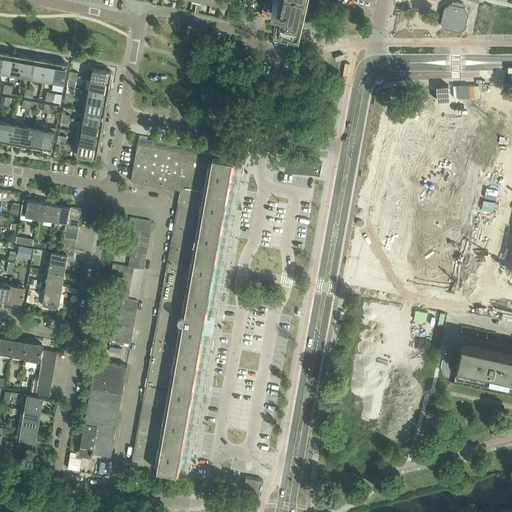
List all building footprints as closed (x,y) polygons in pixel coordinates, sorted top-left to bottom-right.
[(280,0),(277,16),(299,21),(304,0),(280,0)] [(444,7),(441,23),(444,28),(460,32),(465,28),(469,13),(465,7),(463,7),(464,4),(452,1),(452,4),(450,4),(444,7)] [(4,52),(0,72),(0,73),(1,74),(1,70),(10,72),(10,76),(15,51),(9,50),(8,53),(4,52)] [(15,51),(10,76),(21,78),(25,56),(20,55),(21,53),(15,51)] [(25,56),(21,78),(22,78),(22,74),(32,76),(31,79),(32,79),(36,55),(30,54),(30,57),(25,56)] [(36,55),(32,79),(42,81),(46,59),(42,59),(42,56),(36,55)] [(46,59),(42,81),(53,83),(57,59),(51,58),(51,60),(46,59)] [(57,59),(53,83),(64,85),(68,63),(63,62),(63,60),(57,59)] [(90,67),(88,78),(112,83),(113,77),(111,76),(112,71),(90,67)] [(88,78),(88,79),(91,80),(90,90),(108,93),(109,88),(111,89),(112,83),(88,78)] [(84,99),(84,100),(108,104),(110,98),(107,98),(108,93),(90,90),(88,100),(84,99)] [(84,100),(82,110),(104,114),(105,110),(107,110),(108,104),(84,100)] [(80,121),(105,125),(106,119),(103,119),(104,114),(82,110),(82,111),(86,112),(84,121),(80,121)] [(398,120),(396,126),(405,128),(408,114),(399,112),(398,120)] [(408,114),(405,128),(413,129),(416,116),(408,114)] [(416,116),(413,129),(421,131),(424,118),(416,116)] [(424,118),(421,131),(428,133),(431,120),(424,118)] [(2,122),(0,133),(0,142),(4,143),(5,141),(10,142),(13,120),(12,123),(2,122)] [(24,122),(13,120),(10,142),(14,143),(14,145),(20,146),(24,122)] [(431,120),(428,133),(436,135),(439,121),(431,120)] [(80,121),(78,132),(100,136),(101,131),(104,131),(105,125),(80,121)] [(439,121),(436,135),(444,136),(447,123),(439,121)] [(31,146),(35,124),(34,124),(33,127),(24,125),(25,122),(24,122),(20,146),(26,147),(26,145),(31,146)] [(447,123),(444,136),(452,138),(455,125),(447,123)] [(45,126),(35,124),(31,146),(35,146),(35,149),(41,150),(45,126)] [(455,125),(452,138),(460,140),(463,127),(455,125)] [(53,149),(56,127),(45,126),(41,150),(47,151),(47,148),(53,149)] [(463,127),(460,140),(468,142),(471,128),(463,127)] [(471,128),(468,142),(476,143),(479,130),(471,128)] [(479,130),(476,143),(484,145),(487,132),(479,130)] [(78,132),(77,142),(101,147),(102,141),(100,140),(100,136),(78,132)] [(487,132),(484,145),(492,147),(495,134),(487,132)] [(394,135),(390,154),(404,157),(406,149),(399,147),(402,137),(394,135)] [(181,190),(178,208),(132,464),(153,468),(152,471),(153,471),(154,467),(177,471),(177,472),(180,472),(235,160),(232,160),(213,156),(213,157),(208,156),(208,155),(207,156),(138,144),(140,136),(139,136),(131,181),(181,190)] [(77,142),(75,153),(96,157),(97,152),(100,153),(101,147),(77,142)] [(390,154),(388,161),(402,164),(404,157),(390,154)] [(474,164),(472,172),(486,175),(490,156),(483,155),(480,165),(474,164)] [(285,156),(289,157),(287,169),(320,175),(321,170),(322,167),(322,162),(285,156)] [(388,161),(387,169),(401,172),(402,164),(388,161)] [(387,169),(385,176),(399,179),(401,172),(387,169)] [(472,172),(471,179),(485,182),(486,175),(472,172)] [(385,176),(384,183),(398,186),(399,179),(385,176)] [(471,179),(469,187),(483,190),(485,182),(471,179)] [(384,183),(382,192),(396,195),(398,186),(384,183)] [(469,187),(467,195),(481,198),(483,190),(469,187)] [(382,192),(380,199),(394,202),(396,195),(382,192)] [(467,195),(465,202),(480,205),(481,198),(467,195)] [(23,198),(21,214),(26,215),(38,217),(39,211),(44,211),(46,202),(29,199),(23,198)] [(380,199),(378,207),(392,210),(394,202),(380,199)] [(13,202),(11,212),(19,214),(21,203),(13,202)] [(39,211),(38,217),(55,220),(58,204),(46,202),(44,211),(39,211)] [(465,202),(464,210),(478,213),(480,205),(465,202)] [(58,204),(55,220),(67,222),(70,207),(58,204)] [(67,222),(67,224),(73,225),(76,208),(70,207),(67,222)] [(378,207),(377,213),(391,216),(392,210),(378,207)] [(76,208),(73,225),(79,226),(82,209),(76,208)] [(464,210),(462,217),(476,221),(478,213),(464,210)] [(377,213),(375,222),(389,225),(391,216),(377,213)] [(120,226),(129,227),(130,217),(122,216),(120,226)] [(462,217),(460,225),(474,228),(476,221),(462,217)] [(375,222),(373,230),(387,233),(389,225),(375,222)] [(460,225),(459,233),(473,236),(474,228),(460,225)] [(373,230),(371,239),(372,239),(385,242),(387,233),(373,230)] [(25,242),(27,234),(20,232),(18,240),(25,242)] [(459,233),(457,240),(471,243),(473,236),(459,233)] [(457,240),(455,248),(469,251),(471,243),(457,240)] [(19,246),(18,252),(31,254),(32,248),(19,246)] [(52,251),(49,270),(64,272),(68,254),(73,255),(74,249),(62,247),(61,253),(52,251)] [(369,248),(364,271),(375,273),(374,278),(383,280),(384,277),(389,279),(388,281),(419,288),(420,285),(425,287),(425,289),(449,294),(450,289),(460,292),(462,283),(463,280),(464,277),(468,259),(454,256),(454,255),(447,254),(444,265),(369,248)] [(454,255),(454,256),(468,259),(469,251),(455,248),(454,255)] [(10,260),(7,271),(13,273),(16,261),(10,260)] [(113,264),(110,279),(116,280),(118,265),(113,264)] [(49,270),(46,287),(52,288),(53,283),(62,285),(64,272),(49,270)] [(113,296),(116,280),(110,279),(108,295),(113,296)] [(121,281),(116,280),(113,296),(118,297),(119,292),(120,286),(121,281)] [(11,284),(0,281),(0,298),(8,300),(11,284)] [(46,287),(43,306),(58,308),(62,285),(53,283),(52,288),(46,287)] [(25,286),(11,284),(8,300),(22,302),(25,286)] [(0,336),(0,351),(11,353),(14,339),(0,336)] [(14,339),(11,353),(25,356),(28,341),(14,339)] [(25,356),(25,358),(40,360),(42,344),(28,341),(25,356)] [(460,352),(453,384),(511,396),(511,352),(463,342),(461,349),(460,352)] [(44,349),(43,356),(55,358),(56,351),(44,349)] [(43,356),(42,362),(54,364),(55,358),(43,356)] [(96,359),(91,386),(80,449),(80,451),(93,453),(93,452),(111,455),(127,365),(96,359)] [(53,370),(54,364),(42,362),(41,368),(53,370)] [(41,368),(40,374),(52,376),(53,370),(41,368)] [(51,382),(52,376),(40,374),(39,380),(51,382)] [(39,380),(38,386),(50,388),(51,382),(39,380)] [(50,388),(38,386),(37,393),(49,395),(50,388)] [(24,394),(22,408),(26,409),(40,411),(43,397),(24,394)] [(26,409),(23,423),(38,426),(40,411),(26,409)] [(23,423),(21,438),(35,440),(38,426),(23,423)] [(264,480),(246,477),(243,490),(261,494),(264,480)]
